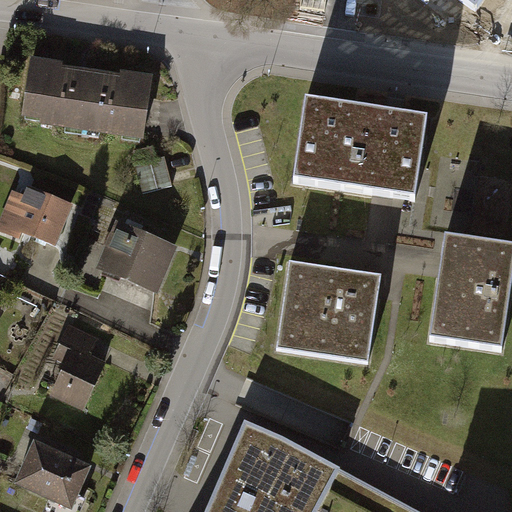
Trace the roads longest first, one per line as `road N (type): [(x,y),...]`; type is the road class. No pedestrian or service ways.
road 1 (residential): [(186,40),(225,198),(228,247),(219,301),(132,511)]
road 2 (residential): [(511,85),(186,40)]
road 3 (residential): [(186,40),(0,9)]
